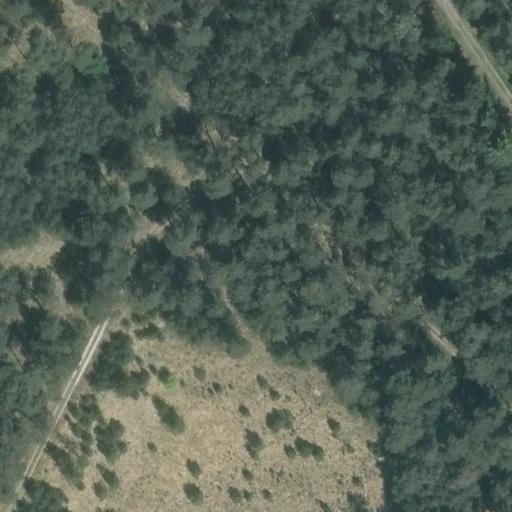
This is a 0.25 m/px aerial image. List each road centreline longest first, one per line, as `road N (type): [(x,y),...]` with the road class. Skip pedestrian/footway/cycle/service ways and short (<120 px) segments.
road 1 (track): [(511,411),(197,127),(0,510)]
road 2 (track): [(511,99),(441,0)]
